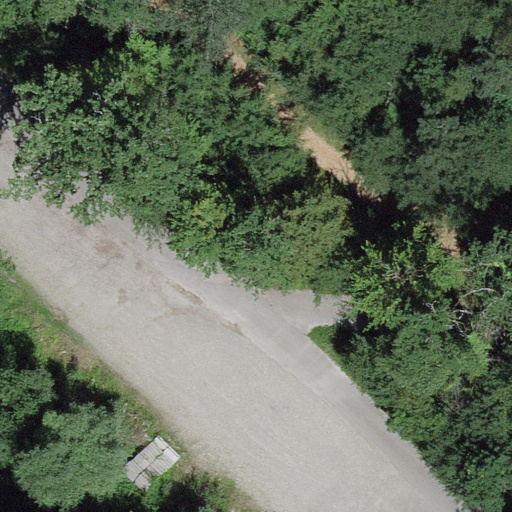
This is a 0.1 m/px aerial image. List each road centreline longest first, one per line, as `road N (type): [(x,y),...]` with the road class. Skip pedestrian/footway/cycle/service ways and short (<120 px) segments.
road 1 (unclassified): [(245,308),(111,209),(0,94)]
road 2 (unclassified): [(468,511),(245,308)]
road 3 (unclassified): [(511,339),(340,311),(245,308)]
